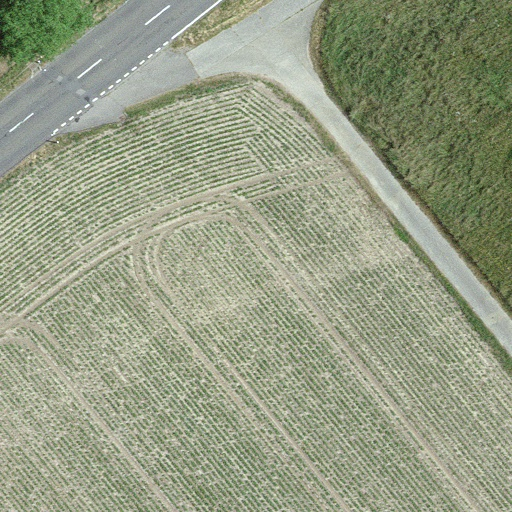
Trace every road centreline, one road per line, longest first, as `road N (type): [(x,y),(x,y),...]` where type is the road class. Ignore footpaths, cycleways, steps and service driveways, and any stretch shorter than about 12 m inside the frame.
road 1 (track): [(258,28),(511,335)]
road 2 (track): [(75,80),(212,57),(303,0)]
road 3 (tertiary): [(177,0),(0,138)]
